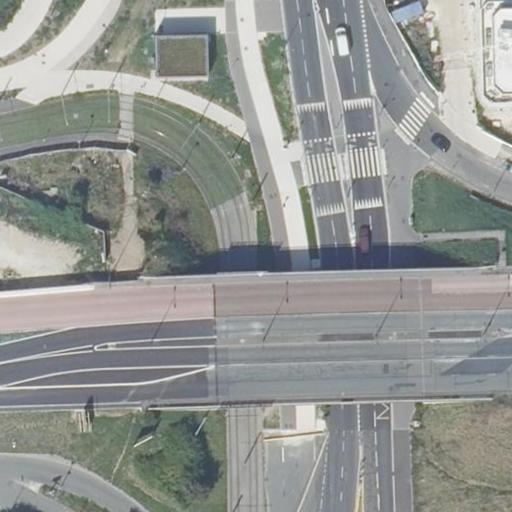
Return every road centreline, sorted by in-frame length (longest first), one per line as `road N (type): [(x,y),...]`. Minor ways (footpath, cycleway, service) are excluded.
road 1 (primary): [(296,0),(334,237),(344,452),(339,511)]
road 2 (unclassified): [(511,318),(104,332),(0,353)]
road 3 (unclassified): [(511,346),(98,359),(0,373)]
road 4 (unclassified): [(0,395),(511,376)]
road 5 (primary): [(379,511),(371,244),(345,18)]
road 6 (tertiary): [(511,183),(476,169),(413,120),(363,33),(345,18)]
road 7 (unclassified): [(0,463),(64,472),(134,511)]
